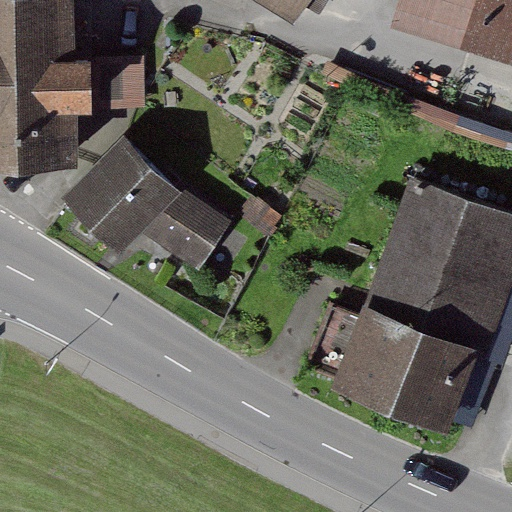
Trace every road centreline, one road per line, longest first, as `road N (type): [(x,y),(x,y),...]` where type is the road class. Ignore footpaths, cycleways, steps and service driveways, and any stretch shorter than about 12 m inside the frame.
road 1 (primary): [(0,264),(258,411),(478,511)]
road 2 (track): [(206,0),(290,38),(342,27),(511,83)]
